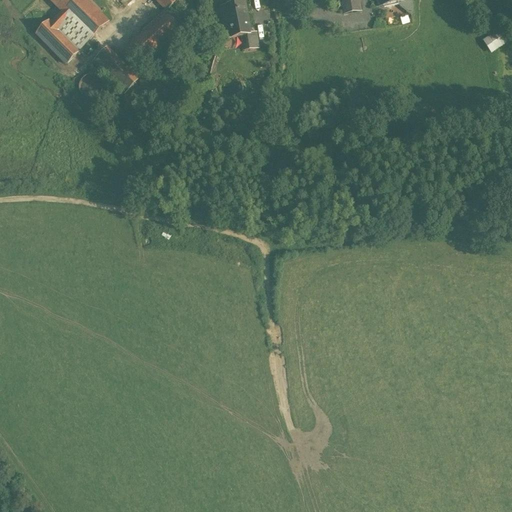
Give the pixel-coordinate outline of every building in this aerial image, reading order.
[(109,23),(86,0),(47,0),(59,11),(35,35),(67,66),(109,23)] [(192,0),(155,0),(167,12),(177,2),(185,10),(194,2),(192,0)] [(341,0),(344,15),(361,12),(358,0),(341,0)] [(377,0),(379,7),(386,6),(386,8),(397,6),(403,5),(402,0),(377,0)] [(410,0),(402,0),(403,5),(397,6),(404,11),(410,10),(410,9),(412,9),(410,0)] [(246,3),(219,8),(225,40),(245,36),(252,35),(252,34),(246,3)] [(165,13),(124,51),(142,70),(182,32),(165,13)] [(511,37),(506,27),(484,41),(491,52),(511,38),(511,37)] [(245,36),(248,52),(259,49),(256,34),(252,34),(252,35),(245,36)] [(107,48),(93,62),(125,94),(140,80),(107,48)] [(85,97),(87,98),(90,99),(93,99),(95,98),(98,97),(100,95),(101,93),(103,91),(103,88),(103,85),(102,83),(101,80),(99,78),(97,77),(95,75),(92,75),(90,75),(87,76),(85,77),(82,79),(81,81),(80,83),(79,86),(79,88),(80,91),(81,93),(83,96),(85,97)]
